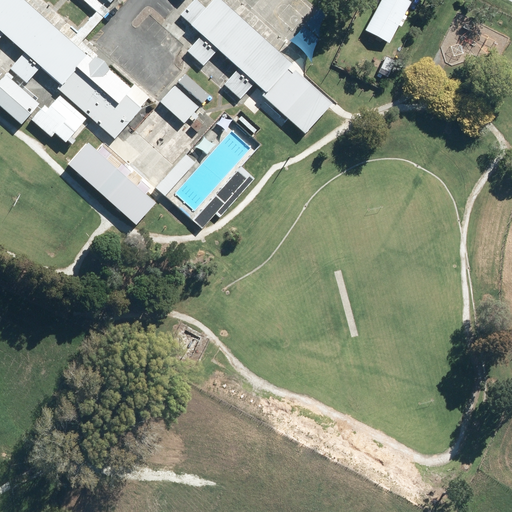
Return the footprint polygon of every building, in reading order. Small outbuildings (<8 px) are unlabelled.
[(19,0),(0,0),(0,38),(2,36),(24,55),(10,70),(26,84),(39,69),(60,87),(57,89),(114,139),(141,109),(140,109),(149,98),(134,85),(130,91),(93,58),(91,61),(86,56),(85,58),(19,0)] [(239,71),(225,87),(242,101),(254,86),(265,96),(292,65),(217,0),(214,0),(205,10),(195,1),(181,17),(190,25),(189,27),(202,38),(188,54),(205,69),(218,53),(239,71)] [(406,0),(383,0),(366,33),(390,45),(412,3),(406,0)] [(39,105),(12,82),(14,79),(10,75),(7,78),(6,77),(0,84),(0,108),(20,126),(39,105)] [(185,77),(178,86),(203,106),(210,96),(185,77)] [(174,88),(160,103),(184,124),(197,109),(174,88)] [(296,91),(277,111),(304,136),(323,116),(296,91)] [(32,122),(52,139),(55,135),(65,143),(86,119),(60,97),(49,110),(45,106),(32,122)] [(233,121),(242,129),(247,125),(238,116),(233,121)] [(195,121),(189,128),(196,134),(202,128),(195,121)] [(185,156),(156,190),(165,197),(194,164),(185,156)] [(199,214),(193,221),(202,229),(215,215),(220,219),(255,181),(240,167),(198,213),(199,214)]
